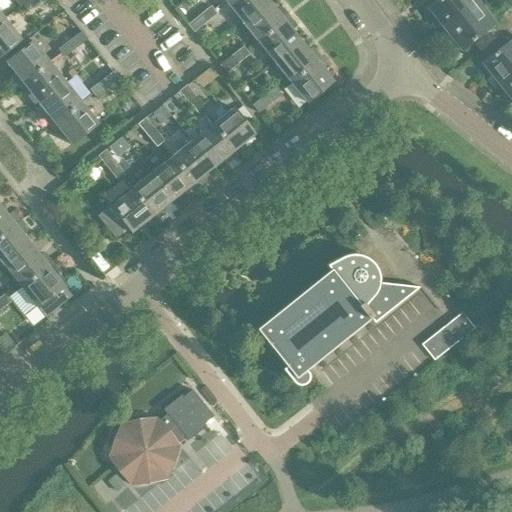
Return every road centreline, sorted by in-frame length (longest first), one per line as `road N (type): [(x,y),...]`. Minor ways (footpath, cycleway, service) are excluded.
road 1 (tertiary): [(404,72),(0,394)]
road 2 (residential): [(511,158),(404,72)]
